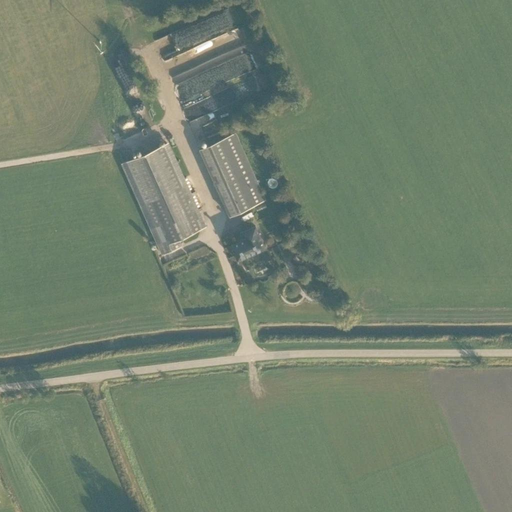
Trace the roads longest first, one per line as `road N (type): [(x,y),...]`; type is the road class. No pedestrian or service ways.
road 1 (unclassified): [(0,387),(252,357),(511,354)]
road 2 (track): [(179,121),(120,145),(0,165)]
